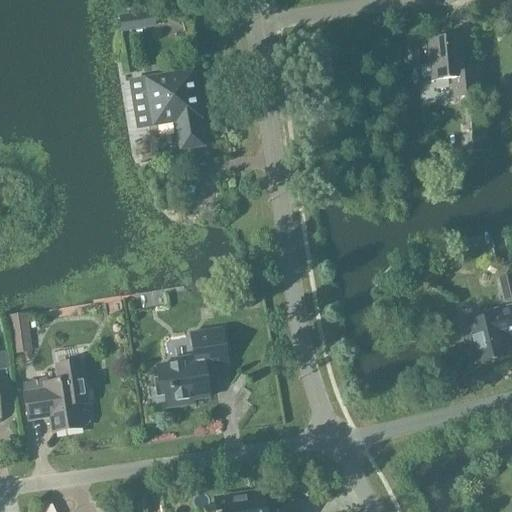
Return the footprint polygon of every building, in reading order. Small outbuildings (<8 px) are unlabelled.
[(460,39),(428,41),(418,42),(418,43),(428,42),(432,81),(452,80),(453,100),(477,98),(475,74),(463,75),(460,39)] [(201,119),(193,72),(146,80),(148,95),(145,96),(148,112),(151,112),(153,127),(176,124),(180,151),(204,147),(200,120),(201,119)] [(484,124),(471,125),(471,133),(485,132),(484,124)] [(441,270),(450,267),(448,259),(438,262),(441,270)] [(255,292),(240,295),(241,306),(257,304),(255,292)] [(508,357),(504,339),(511,337),(511,308),(481,316),(482,320),(467,324),(468,327),(464,328),(462,331),(465,342),(468,344),(471,343),(477,365),(508,357)] [(209,399),(205,368),(227,365),(222,331),(191,336),(194,358),(185,360),(185,364),(157,368),(160,391),(164,390),(167,409),(194,405),(193,401),(209,399)] [(32,343),(15,345),(16,355),(33,352),(32,343)] [(85,403),(79,363),(55,366),(57,383),(46,385),(45,382),(23,385),(28,421),(51,418),(53,434),(83,429),(82,427),(87,427),(89,423),(88,415),(84,412),(80,413),(79,404),(85,403)] [(246,499),(246,495),(215,500),(217,511),(292,511),(292,504),(265,509),(263,496),(246,499)]
